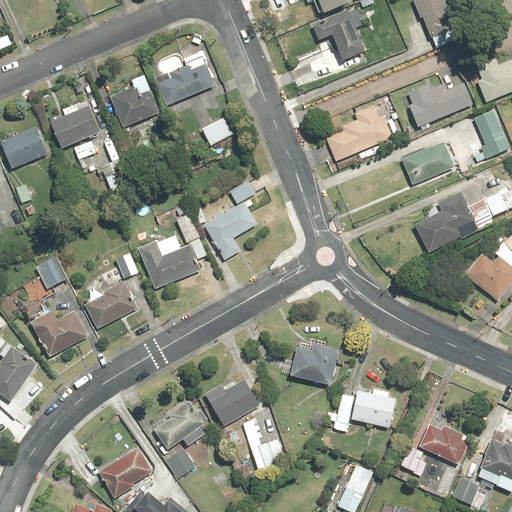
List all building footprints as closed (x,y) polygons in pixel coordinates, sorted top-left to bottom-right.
[(347,0),(324,0),(329,8),(347,0)] [(440,0),(415,0),(429,36),(451,28),(440,0)] [(369,48),(352,8),(329,17),(335,31),(346,58),(369,48)] [(483,78),(479,79),(489,102),(511,93),(511,59),(502,63),(499,57),(485,62),(488,69),(481,72),(483,78)] [(161,80),(171,103),(217,83),(208,61),(193,67),(191,63),(177,69),(179,73),(161,80)] [(112,93),(125,126),(163,111),(148,72),(134,77),(136,84),(112,93)] [(476,103),(468,81),(452,87),(450,82),(432,89),(429,83),(411,90),(415,102),(412,103),(421,125),(476,103)] [(337,159),(393,136),(380,103),(357,112),(359,117),(344,123),(346,129),(328,136),(337,159)] [(94,104),(55,119),(66,147),(105,132),(94,104)] [(498,107),(476,114),(489,155),(511,147),(498,107)] [(227,116),(205,128),(213,144),(235,132),(227,116)] [(40,125),(4,140),(16,166),(51,151),(40,125)] [(103,136),(77,147),(82,161),(109,150),(103,136)] [(448,142),(405,158),(414,181),(456,164),(448,142)] [(124,160),(105,167),(115,193),(134,186),(124,160)] [(29,185),(18,189),(24,204),(35,200),(29,185)] [(511,187),(487,199),(497,218),(511,209),(511,187)] [(426,256),(484,232),(466,190),(439,202),(443,210),(412,223),(426,256)] [(247,200),(207,223),(228,259),(252,245),(245,233),(261,224),(247,200)] [(41,203),(28,209),(34,222),(47,216),(41,203)] [(484,251),(466,273),(500,300),(511,284),(511,233),(495,249),(500,254),(495,260),(484,251)] [(140,246),(155,287),(206,268),(195,239),(167,250),(163,238),(140,246)] [(135,253),(119,260),(126,279),(143,273),(135,253)] [(57,254),(37,264),(50,289),(70,278),(57,254)] [(129,279),(86,304),(101,331),(144,306),(129,279)] [(76,297),(30,321),(50,360),(97,335),(76,297)] [(285,355),(282,371),(336,382),(343,347),(300,338),(296,358),(285,355)] [(17,343),(0,365),(0,391),(13,401),(43,361),(17,343)] [(252,366),(208,392),(228,425),(272,399),(252,366)] [(360,387),(352,416),(391,426),(399,398),(360,387)] [(196,394),(151,427),(166,448),(162,451),(182,478),(199,465),(187,448),(208,432),(203,425),(213,418),(196,394)] [(434,417),(421,444),(462,463),(475,436),(434,417)] [(511,441),(494,435),(479,473),(511,486),(511,441)] [(281,436),(259,443),(267,467),(289,460),(281,436)] [(142,443),(100,468),(116,496),(159,471),(142,443)] [(411,443),(401,465),(422,475),(432,453),(411,443)] [(358,461),(339,504),(357,511),(375,469),(358,461)] [(483,488),(463,478),(454,497),(471,505),(470,509),(475,511),(479,511),(488,494),(482,491),(483,488)] [(150,493),(132,511),(191,511),(177,499),(169,509),(150,493)] [(111,511),(114,507),(101,502),(99,509),(74,500),(69,511),(111,511)] [(424,511),(399,501),(393,511),(424,511)]
